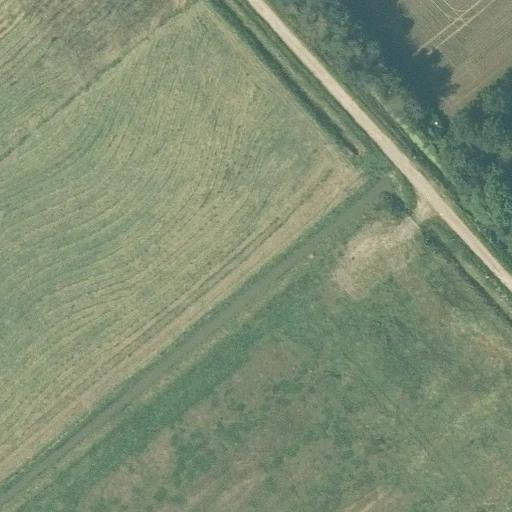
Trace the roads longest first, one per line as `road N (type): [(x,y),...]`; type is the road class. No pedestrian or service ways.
road 1 (track): [(32,511),(233,344),(440,210)]
road 2 (track): [(511,288),(249,0)]
